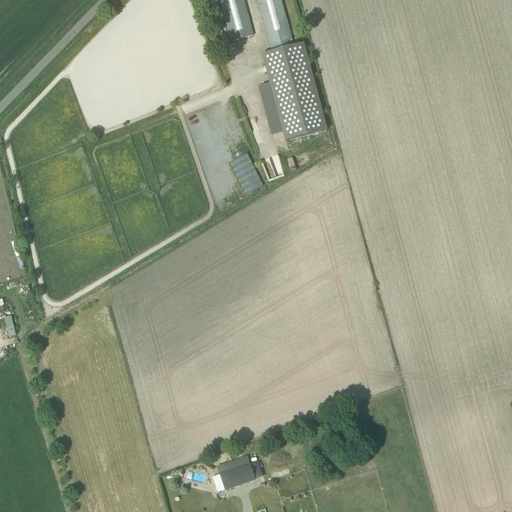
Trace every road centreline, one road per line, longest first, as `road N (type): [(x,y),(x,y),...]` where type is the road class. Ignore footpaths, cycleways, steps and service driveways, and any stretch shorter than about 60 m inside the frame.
road 1 (unknown): [(179,109),(210,210),(65,303),(51,304),(42,294),(6,136),(65,70)]
road 2 (unclassified): [(0,112),(108,0)]
